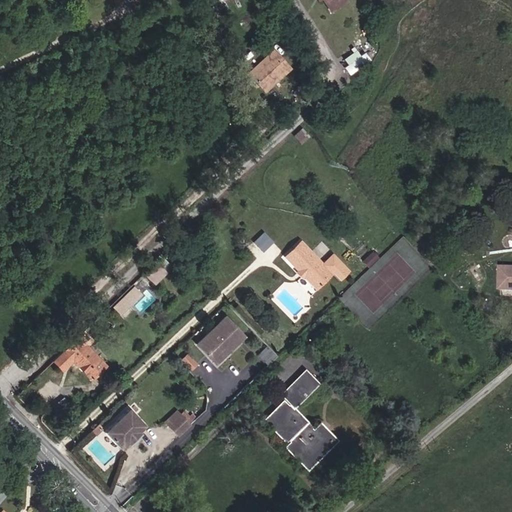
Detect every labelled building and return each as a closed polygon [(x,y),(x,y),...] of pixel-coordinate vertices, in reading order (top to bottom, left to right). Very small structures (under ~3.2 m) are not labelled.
[(346,1),(345,0),(322,0),(330,12),(346,1)] [(353,70),(375,54),(370,48),(349,64),(353,70)] [(276,81),(289,68),(272,50),(248,73),(262,89),(274,78),(276,81)] [(264,91),(276,81),(274,78),(262,89),(264,91)] [(264,230),(254,241),(263,250),(274,240),(264,230)] [(348,271),(332,254),(322,264),(300,241),(284,257),(298,270),(303,276),(315,289),(333,272),(339,279),(348,271)] [(368,267),(377,258),(372,252),(363,261),(368,267)] [(155,284),(165,274),(156,264),(145,274),(155,284)] [(511,289),(511,267),(500,267),(500,289),(511,289)] [(129,304),(141,294),(134,287),(123,298),(129,304)] [(214,363),(243,336),(224,317),(196,344),(214,363)] [(92,341),(83,332),(77,337),(86,347),(92,341)] [(105,366),(86,347),(77,337),(52,361),(61,370),(72,360),(91,380),(105,366)] [(277,356),(267,346),(258,355),(268,365),(277,356)] [(188,351),(180,357),(190,369),(197,363),(188,351)] [(313,429),(292,408),(317,384),(305,371),(281,395),(285,399),(264,420),(287,443),(307,464),(331,440),(317,425),(313,429)] [(139,430),(144,426),(128,408),(103,431),(120,449),(125,444),(139,430)] [(168,427),(181,414),(177,411),(164,423),(168,427)] [(177,435),(190,424),(181,414),(168,427),(177,437),(178,436),(177,435)] [(307,470),(337,440),(320,422),(317,425),(331,440),(307,464),(287,443),(284,447),(307,470)] [(102,430),(97,424),(91,430),(96,435),(102,430)] [(126,446),(141,432),(139,430),(125,444),(126,446)]
